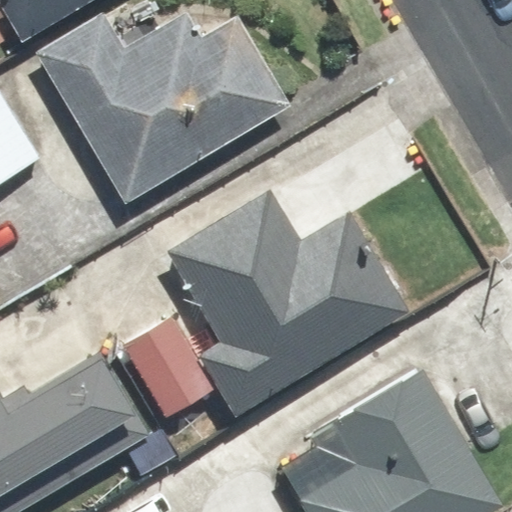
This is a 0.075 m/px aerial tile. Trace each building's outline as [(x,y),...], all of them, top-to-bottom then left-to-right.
[(1,0),(21,33),(78,0),(1,0)] [(103,4),(35,44),(124,196),(291,99),(237,6),(201,27),(187,2),(124,39),(103,4)] [(0,176),(41,151),(0,85),(0,176)] [(198,346),(234,407),(409,304),(349,203),(299,232),(268,181),(168,240),(222,332),(198,346)] [(171,309),(123,338),(167,410),(215,381),(171,309)] [(0,511),(3,511),(150,428),(101,344),(6,398),(0,387),(0,511)] [(299,491),(312,511),(477,511),(502,497),(419,362),(334,414),(359,454),(299,491)]
